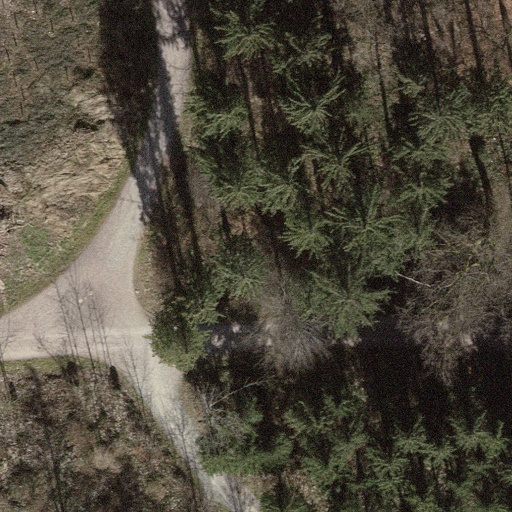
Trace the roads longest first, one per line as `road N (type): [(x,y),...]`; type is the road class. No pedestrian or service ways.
road 1 (track): [(177,0),(184,69),(102,341),(178,439),(254,511)]
road 2 (track): [(0,346),(438,331),(511,339)]
